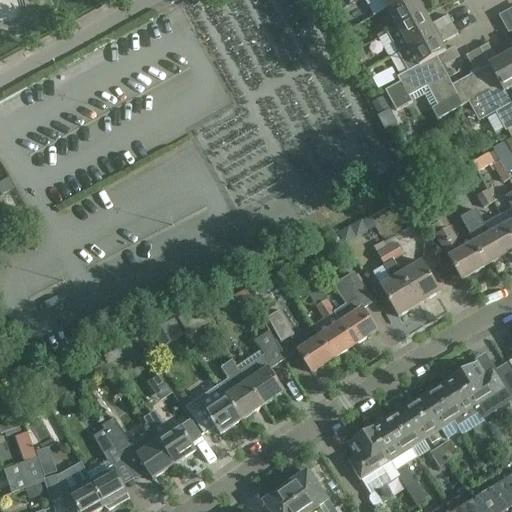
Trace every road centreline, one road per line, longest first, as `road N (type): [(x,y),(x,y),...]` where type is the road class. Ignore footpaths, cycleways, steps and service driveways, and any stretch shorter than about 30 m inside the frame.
road 1 (unknown): [(84,324),(225,249),(236,219),(230,204),(205,199),(63,278)]
road 2 (residential): [(187,511),(511,303)]
road 3 (unclassified): [(0,87),(151,0)]
road 4 (unknown): [(63,278),(14,294),(28,342),(39,345),(84,324)]
